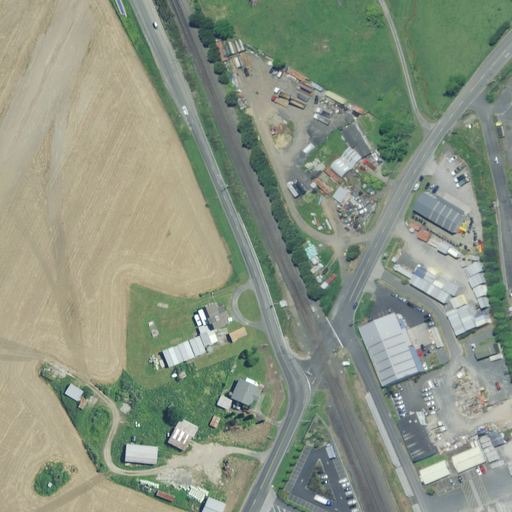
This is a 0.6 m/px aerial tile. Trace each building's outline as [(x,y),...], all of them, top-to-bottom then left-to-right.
[(364,158),(364,159),(374,153),(363,134),(372,129),(366,120),(344,132),(350,143),(351,142),(355,148),(357,146),(364,158)] [(344,179),(364,158),(352,147),(333,169),(344,179)] [(349,190),(345,193),(351,199),(354,196),(349,190)] [(438,191),(429,207),(468,229),(477,213),(438,191)] [(370,220),(364,218),(359,228),(365,231),(370,220)] [(456,247),(451,255),(462,262),(467,254),(456,247)] [(487,283),(485,273),(470,277),(472,286),(487,283)] [(490,293),(488,284),(476,287),(479,296),(490,293)] [(494,305),(491,296),(479,299),(481,308),(494,305)] [(217,308),(215,303),(203,308),(209,324),(211,323),(214,330),(230,324),(223,306),(217,308)] [(481,327),(475,312),(466,316),(472,331),(481,327)] [(409,330),(402,314),(366,329),(389,387),(425,372),(415,348),(419,346),(412,329),(409,330)] [(492,323),(490,315),(481,318),(483,325),(492,323)] [(471,332),(464,317),(455,321),(462,336),(471,332)] [(211,332),(208,324),(198,328),(205,346),(217,341),(214,331),(211,332)] [(247,334),(244,327),(229,334),(232,341),(247,334)] [(501,354),(498,343),(479,349),(482,360),(501,354)] [(259,383),(246,378),(245,382),(239,380),(231,398),(250,407),(253,400),(257,401),(262,389),(257,387),(259,383)] [(83,392),(70,384),(65,393),(77,401),(83,392)] [(232,401),(221,396),(217,405),(228,410),(232,401)] [(442,450),(425,411),(402,420),(419,460),(442,450)] [(220,419),(214,416),(210,425),(216,428),(220,419)] [(198,428),(180,419),(168,443),(184,451),(192,436),(193,436),(198,428)] [(497,448),(508,444),(504,434),(494,438),(497,448)] [(157,448),(127,445),(125,461),(156,465),(157,448)] [(477,446),(451,457),(457,473),(484,462),(477,446)] [(442,460),(418,470),(424,483),(448,473),(442,460)] [(222,511),(225,504),(208,497),(202,511),(222,511)]
